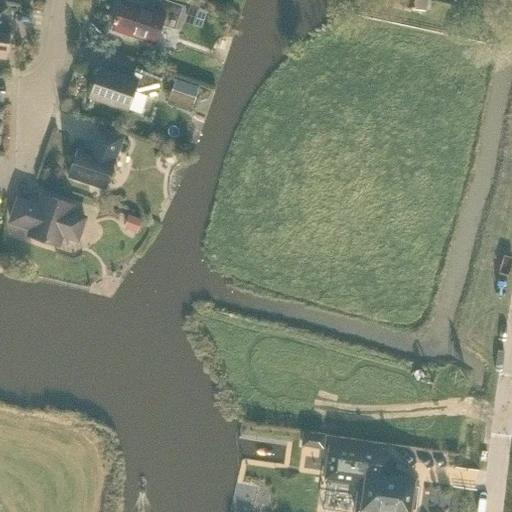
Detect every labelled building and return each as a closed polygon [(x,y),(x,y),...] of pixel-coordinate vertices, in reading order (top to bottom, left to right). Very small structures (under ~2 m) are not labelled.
[(155,0),(151,11),(122,1),(113,28),(155,43),(162,24),(175,29),(183,6),(166,0),(155,0)] [(399,0),(399,5),(425,10),(426,0),(399,0)] [(186,17),(198,21),(202,9),(190,5),(186,17)] [(0,56),(5,58),(10,27),(3,26),(6,9),(0,8),(0,56)] [(132,80),(99,69),(90,96),(128,109),(134,91),(155,98),(163,75),(137,66),(132,80)] [(177,79),(167,105),(190,113),(200,88),(177,79)] [(105,188),(122,137),(98,129),(90,151),(79,147),(69,176),(105,188)] [(73,205),(42,194),(39,206),(18,199),(11,221),(31,228),(28,235),(59,245),(62,235),(77,240),(85,217),(70,212),(73,205)] [(136,233),(141,219),(128,214),(123,228),(136,233)] [(356,359),(354,380),(359,381),(358,392),(366,394),(361,426),(421,434),(426,401),(384,395),(385,383),(387,384),(390,364),(356,359)] [(304,433),(302,444),(323,447),(324,436),(304,433)] [(391,456),(330,448),(326,477),(359,482),(355,511),(409,511),(410,510),(415,510),(419,486),(414,485),(414,479),(388,475),(391,456)]
